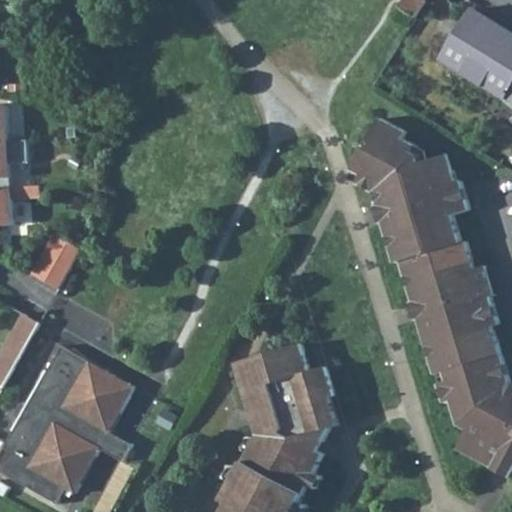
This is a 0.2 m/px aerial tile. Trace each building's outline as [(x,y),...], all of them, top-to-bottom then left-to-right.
[(428,2),(425,0),(405,0),(402,7),(419,18),(428,2)] [(511,30),(475,7),(443,60),(511,102),(511,30)] [(0,141),(10,141),(8,104),(0,104),(0,141)] [(365,174),(360,183),(378,192),(382,205),(391,202),(396,219),(387,222),(399,263),(404,261),(417,302),(427,299),(432,316),(422,319),(447,403),(454,401),(462,425),(470,429),(460,448),(496,468),(506,450),(511,452),(511,383),(494,326),(501,324),(493,296),(487,298),(484,290),(475,293),(472,285),(478,283),(479,277),(477,269),(455,215),(472,210),(463,180),(459,182),(455,170),(448,172),(443,156),(431,160),(423,162),(421,166),(411,161),(415,152),(419,145),(406,139),(410,133),(383,118),(355,169),(365,174)] [(17,139),(17,161),(32,161),(32,139),(17,139)] [(0,178),(13,178),(10,141),(0,141),(0,178)] [(411,161),(421,166),(423,162),(431,160),(428,150),(419,145),(415,152),(411,161)] [(443,156),(448,172),(455,170),(450,154),(443,156)] [(350,178),(360,183),(365,174),(355,169),(350,178)] [(43,185),(13,187),(0,187),(0,225),(15,225),(14,200),(44,198),(43,185)] [(378,206),(383,223),(387,222),(396,219),(391,202),(382,205),(378,206)] [(84,249),(58,234),(35,274),(62,289),(84,249)] [(484,290),(487,298),(493,296),(498,294),(489,266),(477,269),(479,277),(478,283),(472,285),(475,293),(484,290)] [(413,303),(418,320),(422,319),(432,316),(427,299),(417,302),(413,303)] [(25,314),(0,358),(0,384),(7,388),(43,323),(25,314)] [(312,371),(304,343),(239,363),(252,404),(261,402),(267,423),(261,435),(259,439),(251,453),(242,469),(235,482),(226,500),(232,504),(247,511),(246,511),(296,511),(302,501),(311,485),(318,472),(327,454),(320,451),(333,428),(342,425),(334,397),(338,395),(329,366),(312,371)] [(55,377),(20,446),(11,440),(6,449),(11,452),(1,471),(60,504),(68,489),(77,494),(100,454),(102,450),(92,445),(102,428),(111,433),(114,429),(137,388),(131,385),(79,354),(64,346),(49,374),(55,377)] [(20,446),(55,377),(49,374),(11,440),(20,446)] [(252,404),(261,435),(267,423),(261,402),(252,404)] [(135,447),(111,433),(102,428),(92,445),(102,450),(125,464),(135,447)] [(243,448),(251,453),(259,439),(250,435),(243,448)] [(495,469),(511,478),(511,476),(511,452),(506,450),(496,468),(495,469)] [(227,478),(235,482),(242,469),(234,464),(227,478)] [(311,485),(319,490),(326,477),(318,472),(311,485)] [(296,511),(307,511),(311,506),(302,501),(296,511)]
